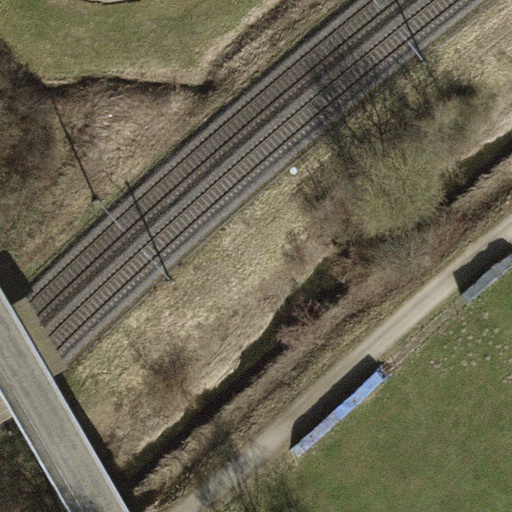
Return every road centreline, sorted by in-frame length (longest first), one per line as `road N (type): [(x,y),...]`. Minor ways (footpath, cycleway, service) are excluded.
road 1 (track): [(192,511),(445,279),(511,230)]
road 2 (residential): [(0,333),(103,511)]
